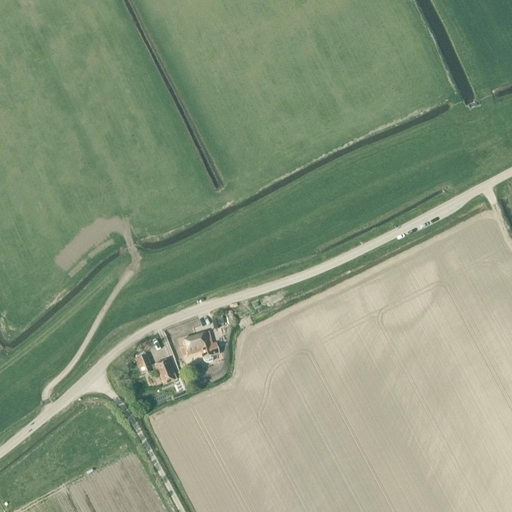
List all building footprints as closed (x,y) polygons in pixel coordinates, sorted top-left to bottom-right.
[(219,357),(215,345),(212,346),(208,334),(182,342),(184,349),(180,350),(183,358),(187,357),(187,358),(200,353),(203,364),(206,365),(212,363),(213,361),(212,359),(219,357)] [(141,377),(152,373),(150,368),(146,356),(134,361),(141,377)] [(173,374),(168,361),(153,367),(150,368),(152,373),(155,372),(158,379),(160,378),(163,386),(174,382),(171,375),(173,374)] [(182,382),(187,391),(196,386),(191,377),(182,382)] [(179,380),(174,382),(178,394),(184,391),(179,380)]
